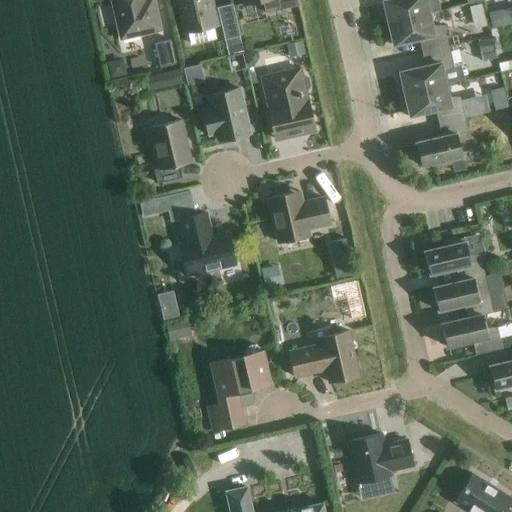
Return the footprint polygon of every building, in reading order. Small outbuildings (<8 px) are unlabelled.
[(112,0),(121,39),(160,30),(153,0),(112,0)] [(211,0),(177,0),(185,32),(217,25),(211,0)] [(243,0),(244,5),(262,0),(265,13),(277,10),(293,7),(291,0),(243,0)] [(385,0),(384,0),(382,0),(385,9),(382,9),(381,6),(385,24),(429,13),(426,1),(427,0),(385,0)] [(481,3),(469,6),(471,17),(484,14),(481,3)] [(225,39),(240,36),(232,4),(217,7),(225,39)] [(294,29),(307,25),(303,11),(289,15),(294,29)] [(432,26),(429,13),(385,24),(389,41),(389,40),(389,37),(391,37),(394,46),(395,45),(395,44),(419,39),(422,52),(448,46),(444,25),(432,26)] [(491,36),(478,39),(483,59),(496,56),(491,36)] [(171,39),(154,43),(160,68),(176,64),(171,39)] [(453,67),(448,46),(422,52),(425,66),(401,71),(401,70),(399,71),(401,80),(399,80),(398,77),(397,77),(401,94),(446,84),(443,72),(453,67)] [(200,65),(185,68),(188,84),(204,81),(200,65)] [(308,78),(304,75),(302,76),(300,68),(262,77),(268,104),(269,104),(270,108),(269,108),(276,139),(315,130),(307,100),(306,100),(306,98),(307,97),(305,90),(307,89),(310,85),(308,78)] [(178,70),(145,78),(148,92),(181,84),(178,70)] [(464,95),(485,93),(484,83),(463,84),(464,95)] [(435,110),(438,123),(465,117),(460,96),(448,97),(446,84),(401,94),(405,112),(406,111),(405,108),(408,108),(410,117),(412,116),(411,115),(435,110)] [(217,133),(218,140),(250,133),(239,88),(208,95),(211,109),(203,111),(209,134),(217,133)] [(465,117),(438,123),(442,137),(418,142),(417,141),(416,142),(421,166),(423,166),(423,165),(441,161),(442,164),(449,163),(463,160),(463,158),(462,159),(461,156),(462,156),(459,143),(470,138),(465,117)] [(181,120),(150,127),(159,169),(154,170),(157,183),(182,177),(179,165),(191,162),(181,120)] [(278,187),(305,188),(305,177),(278,177),(278,187)] [(308,229),(330,224),(324,198),(302,203),(299,191),(268,198),(278,242),(309,235),(308,229)] [(209,270),(235,264),(228,233),(212,237),(206,213),(180,219),(185,243),(179,244),(187,275),(195,273),(195,276),(199,278),(207,276),(210,272),(209,270)] [(351,235),(328,240),(336,277),(359,271),(351,235)] [(455,268),(458,281),(485,275),(480,254),(469,255),(465,241),(464,239),(465,239),(465,238),(450,241),(444,243),(445,246),(426,250),(424,250),(430,275),(432,274),(432,273),(455,268)] [(277,265),(261,268),(266,288),(281,284),(277,265)] [(464,304),(467,318),(482,314),(493,312),(488,290),(485,277),(485,275),(458,281),(433,287),(438,311),(440,310),(464,304)] [(173,290),(158,293),(164,318),(179,315),(173,290)] [(504,325),(511,323),(511,310),(501,313),(504,325)] [(485,327),(482,314),(467,318),(441,324),(447,347),(449,347),(448,346),(472,340),(476,354),(502,348),(497,327),(485,327)] [(178,330),(198,324),(195,317),(176,323),(178,330)] [(319,344),(289,351),(295,377),(325,370),(328,382),(359,375),(349,331),(318,338),(319,344)] [(230,358),(210,363),(219,404),(207,407),(213,431),(245,423),(241,406),(246,405),(253,393),(252,388),(271,384),(263,350),(261,351),(259,347),(255,345),(251,345),(247,347),(245,350),(245,354),(243,355),(244,357),(230,360),(230,358)] [(511,345),(511,346),(511,360),(491,365),(491,364),(489,365),(495,389),(496,389),(496,388),(511,384),(511,345)] [(413,465),(407,440),(384,445),(381,433),(348,441),(357,482),(390,475),(389,470),(413,465)] [(299,444),(301,456),(325,453),(323,440),(299,444)] [(340,463),(341,477),(352,476),(351,462),(340,463)] [(511,511),(505,508),(511,498),(472,474),(455,501),(471,511),(511,511)] [(230,511),(323,511),(323,507),(322,503),(319,504),(297,509),(283,511),(252,511),(246,487),(226,492),(230,511)]
